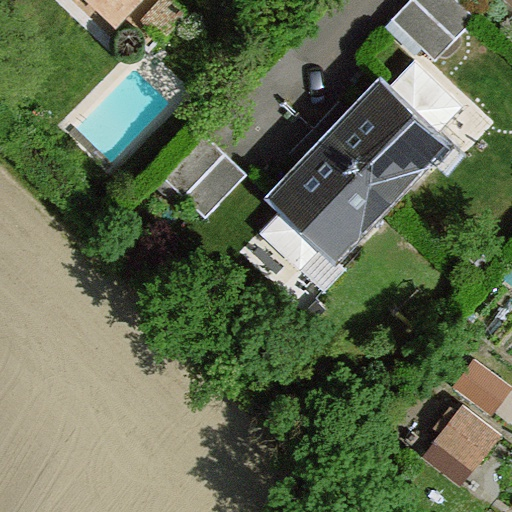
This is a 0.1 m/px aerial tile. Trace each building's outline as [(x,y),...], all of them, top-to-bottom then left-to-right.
[(141,0),(85,0),(114,28),(141,0)] [(411,0),(392,22),(438,63),(480,17),(460,0),(411,0)] [(511,0),(498,0),(511,12),(511,0)] [(380,81),(269,195),(341,265),(452,151),(380,81)] [(163,178),(209,219),(250,173),(205,132),(163,178)] [(511,373),(500,357),(468,381),(492,414),(511,399),(511,373)] [(511,425),(471,395),(431,450),(473,480),(511,426),(511,425)]
